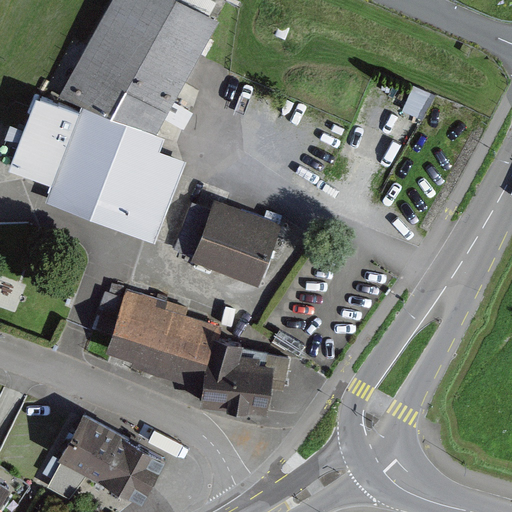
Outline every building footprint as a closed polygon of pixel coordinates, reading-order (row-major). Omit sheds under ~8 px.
[(160,126),(223,13),(213,8),(217,0),(113,0),(63,92),(40,85),(11,160),(53,176),(50,186),(90,202),(88,208),(158,234),(188,157),(157,147),(160,142),(166,143),(171,130),(160,126)] [(413,84),(402,110),(422,118),(433,92),(413,84)] [(383,148),(374,162),(389,170),(397,155),(383,148)] [(200,250),(267,276),(290,215),(222,190),(200,250)] [(114,330),(128,283),(112,279),(98,326),(114,330)] [(197,296),(134,280),(111,339),(141,350),(139,358),(210,381),(209,396),(275,405),(279,356),(267,354),(271,341),(227,328),(231,316),(194,304),(197,296)] [(144,498),(166,456),(83,413),(61,456),(144,498)] [(0,502),(16,478),(0,468),(0,502)]
